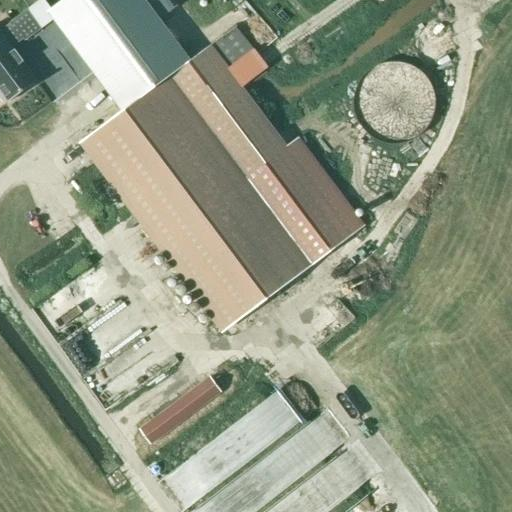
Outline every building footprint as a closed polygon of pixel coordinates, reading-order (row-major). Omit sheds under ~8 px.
[(99,90),(103,87),(49,16),(70,0),(23,0),(94,94),(99,90)] [(70,0),(49,16),(103,87),(122,112),(187,64),(138,0),(70,0)] [(41,28),(27,9),(10,21),(11,22),(0,30),(0,89),(9,102),(37,81),(11,47),(23,38),(25,40),(41,28)] [(232,58),(253,41),(236,19),(215,36),(232,58)] [(66,92),(78,83),(48,42),(36,52),(66,92)] [(234,74),(212,45),(187,64),(122,112),(84,140),(227,331),(363,229),(297,142),(286,150),(231,76),(234,74)] [(79,361),(87,377),(103,369),(95,353),(79,361)] [(221,391),(209,376),(138,428),(150,444),(221,391)] [(373,399),(362,406),(372,422),(383,415),(373,399)] [(219,432),(173,473),(196,498),(242,457),(219,432)]
